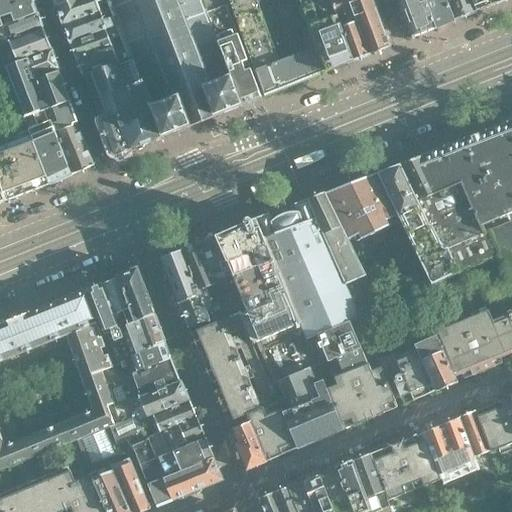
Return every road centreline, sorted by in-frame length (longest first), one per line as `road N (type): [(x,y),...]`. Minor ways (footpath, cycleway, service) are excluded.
road 1 (tertiary): [(127,211),(511,57)]
road 2 (residential): [(240,491),(127,211)]
road 3 (residential): [(511,377),(240,491)]
road 4 (residential): [(41,0),(127,211)]
road 5 (tertiary): [(0,262),(127,211)]
